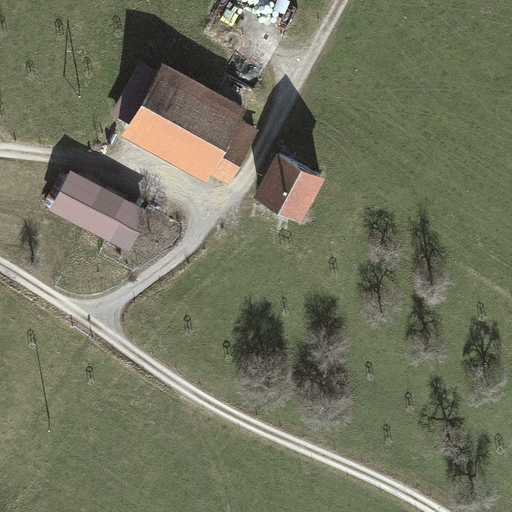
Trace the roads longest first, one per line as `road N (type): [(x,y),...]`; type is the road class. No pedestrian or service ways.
road 1 (track): [(0,266),(248,430),(430,511)]
road 2 (track): [(87,323),(178,258),(227,205),(250,179),(296,92)]
road 3 (track): [(227,205),(158,178),(0,153)]
